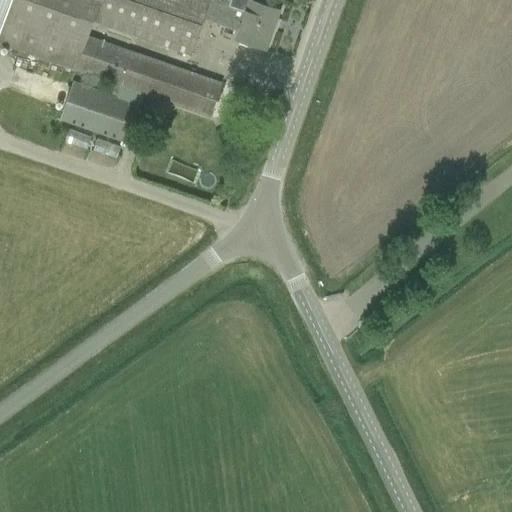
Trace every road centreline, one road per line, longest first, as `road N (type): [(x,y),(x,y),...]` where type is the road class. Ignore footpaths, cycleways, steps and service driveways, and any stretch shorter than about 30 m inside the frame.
road 1 (unclassified): [(408,511),(297,285),(259,227)]
road 2 (unclassified): [(0,413),(259,227)]
road 3 (unknown): [(259,227),(0,148)]
road 4 (unclassified): [(259,227),(332,0)]
